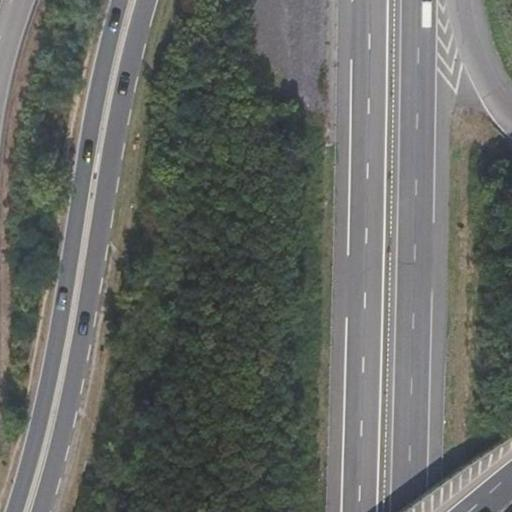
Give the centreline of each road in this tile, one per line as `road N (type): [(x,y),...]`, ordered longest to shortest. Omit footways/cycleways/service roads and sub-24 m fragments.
road 1 (primary): [(122,0),(96,101),(53,366),(15,511)]
road 2 (primary): [(41,511),(68,418),(146,0)]
road 3 (motorway): [(408,511),(420,0)]
road 4 (motorway): [(370,0),(358,511)]
road 5 (motorway): [(511,113),(485,77),(459,0)]
